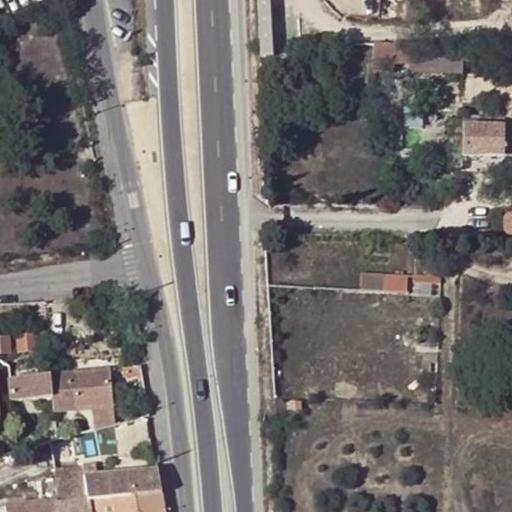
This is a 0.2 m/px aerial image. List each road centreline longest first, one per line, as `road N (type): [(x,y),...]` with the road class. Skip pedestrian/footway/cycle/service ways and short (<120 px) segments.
road 1 (primary): [(176,0),(187,264),(209,511)]
road 2 (primary): [(238,511),(209,0)]
road 3 (unclassified): [(91,0),(143,267)]
road 4 (unclassified): [(143,267),(175,415),(183,511)]
road 5 (unclassified): [(0,279),(143,267)]
